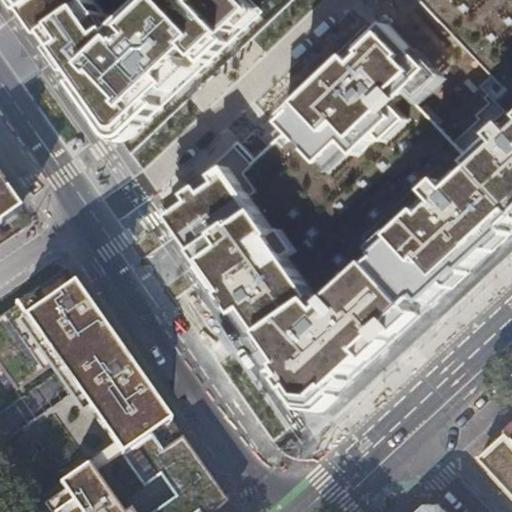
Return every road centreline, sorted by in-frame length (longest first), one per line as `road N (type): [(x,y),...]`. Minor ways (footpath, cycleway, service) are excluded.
road 1 (residential): [(79,225),(245,469),(283,511)]
road 2 (residential): [(79,225),(331,0)]
road 3 (secondary): [(511,333),(407,431)]
road 4 (residential): [(0,115),(79,225)]
road 5 (secondary): [(407,431),(317,511)]
